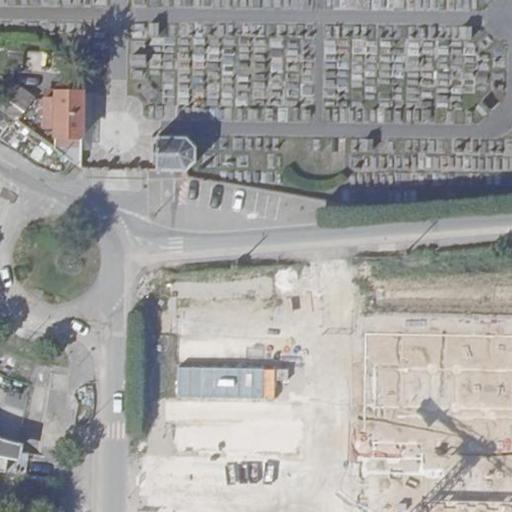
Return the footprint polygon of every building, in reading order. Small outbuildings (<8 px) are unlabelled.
[(10,84),(0,98),(0,109),(17,122),(33,100),(10,84)] [(55,133),(55,150),(81,168),(83,95),(56,93),(56,100),(56,105),(44,105),(44,133),(55,133)] [(44,133),(44,142),(55,150),(55,133),(44,133)] [(158,138),(156,171),(185,172),(195,163),(195,146),(184,138),(158,138)] [(511,511),(511,323),(366,322),(364,511),(511,511)]
